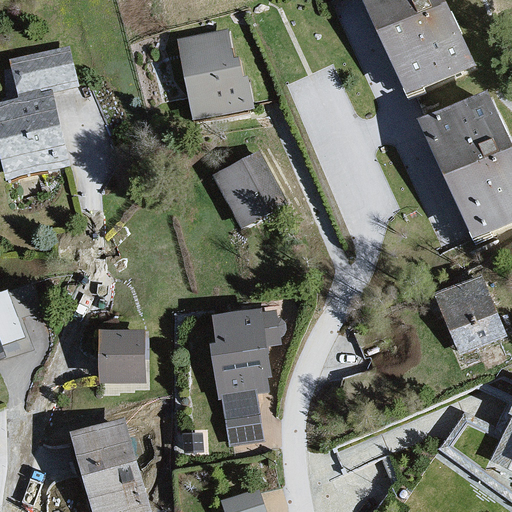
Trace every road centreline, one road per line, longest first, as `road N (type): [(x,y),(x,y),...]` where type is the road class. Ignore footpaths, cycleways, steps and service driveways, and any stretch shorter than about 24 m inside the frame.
road 1 (residential): [(305,511),(295,420),(331,318),(366,276),(373,222),(311,75)]
road 2 (residential): [(14,511),(94,254),(93,207),(65,97)]
